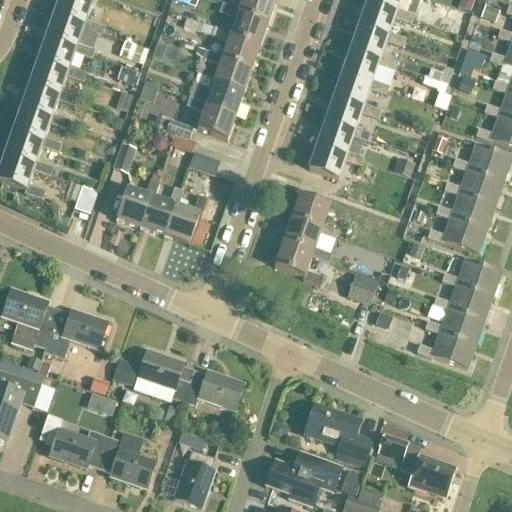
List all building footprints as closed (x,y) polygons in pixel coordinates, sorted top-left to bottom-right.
[(69,0),(60,0),(53,21),(84,31),(83,35),(99,41),(102,32),(86,26),(92,8),(69,0)] [(199,2),(191,0),(175,0),(174,5),(195,13),(199,2)] [(237,19),(267,30),(276,6),(259,0),(241,0),(243,1),(238,16),(237,19)] [(369,0),(366,8),(396,19),(397,16),(402,0),(419,6),(421,0),(369,0)] [(461,0),(459,9),(471,13),(475,0),(461,0)] [(366,8),(358,32),(387,43),(388,39),(394,24),(411,30),(414,21),(397,16),(396,19),(366,8)] [(259,53),(267,30),(237,19),(238,16),(222,10),(219,19),(235,24),(230,39),(229,42),(259,53)] [(84,31),(53,21),(45,45),(76,55),(74,59),(91,65),(94,56),(77,50),(83,35),(84,31)] [(387,43),(358,32),(349,56),(379,66),(380,63),(385,48),(402,54),(405,45),(388,39),(387,43)] [(251,77),(259,53),(229,42),(230,39),(213,33),(210,42),(227,48),(222,62),(221,66),(251,77)] [(511,46),(511,45),(511,40),(499,36),(497,44),(511,49),(511,46)] [(45,45),(37,68),(67,79),(66,82),(83,88),(86,79),(69,73),(74,59),(76,55),(45,45)] [(511,45),(511,46),(511,49),(505,64),(491,60),(488,68),(503,73),(504,71),(511,73),(511,45)] [(143,70),(148,58),(132,52),(127,65),(143,70)] [(349,56),(341,80),(370,90),(372,87),(377,72),(394,78),(397,69),(380,63),(379,66),(349,56)] [(213,89),(243,100),(251,77),(221,66),(222,62),(205,57),(202,65),(219,71),(214,86),(213,89)] [(479,77),(484,63),(468,57),(463,71),(472,75),(479,77)] [(37,68),(28,92),(59,102),(58,106),(74,112),(77,103),(61,98),(66,82),(67,79),(37,68)] [(140,79),(121,73),(116,85),(136,92),(140,79)] [(235,123),(243,100),(213,89),(214,86),(197,80),(194,89),(211,95),(206,109),(204,113),(235,123)] [(370,90),(341,80),(333,104),(362,114),(363,111),(369,96),(386,102),(389,93),(372,87),(370,90)] [(511,80),(508,92),(494,87),(491,95),(505,100),(506,97),(511,99),(511,80)] [(467,97),(470,88),(462,84),(458,94),(467,97)] [(28,92),(20,116),(51,126),(49,130),(66,136),(69,127),(52,121),(58,106),(59,102),(28,92)] [(498,121),(511,125),(511,99),(506,97),(505,100),(500,116),(486,111),(483,119),(497,124),(498,121)] [(132,102),(121,98),(116,113),(127,117),(132,102)] [(226,147),(235,123),(204,113),(206,109),(189,104),(186,112),(202,118),(196,137),(226,147)] [(333,104),(324,128),(354,138),(355,135),(360,120),(377,126),(380,117),(363,111),(362,114),(333,104)] [(456,124),(459,115),(452,112),(448,121),(456,124)] [(20,116),(12,139),(42,150),(41,153),(58,159),(61,150),(44,144),(49,130),(51,126),(20,116)] [(511,125),(498,121),(497,124),(492,140),(478,135),(475,143),(490,148),(490,147),(511,154),(511,125)] [(123,127),(117,125),(114,133),(113,134),(120,136),(123,127)] [(192,133),(169,126),(165,138),(188,146),(192,133)] [(324,128),(316,152),(345,162),(347,159),(352,143),(369,149),(372,141),(355,135),(354,138),(324,128)] [(42,150),(12,139),(4,163),(34,173),(33,177),(50,183),(53,174),(36,168),(41,153),(42,150)] [(187,159),(191,149),(175,143),(171,153),(187,159)] [(440,160),(445,147),(437,143),(432,157),(440,160)] [(135,155),(121,150),(112,175),(127,180),(135,155)] [(364,164),(347,159),(345,162),(316,152),(308,176),(337,186),(344,167),(361,173),(364,164)] [(466,176),(503,189),(511,164),(475,152),(468,170),(454,165),(452,173),(466,178),(466,176)] [(213,183),(218,168),(193,159),(187,174),(213,183)] [(34,173),(4,163),(0,173),(0,188),(25,197),(24,200),(41,206),(44,197),(28,191),(33,177),(34,173)] [(495,213),(503,189),(466,176),(466,178),(460,194),(446,189),(443,197),(457,202),(458,200),(495,213)] [(116,226),(140,234),(151,204),(153,205),(159,189),(150,186),(144,201),(126,195),(116,226)] [(151,204),(140,234),(164,242),(174,212),(177,213),(182,197),(174,194),(168,210),(153,205),(151,204)] [(450,224),(486,236),(495,213),(458,200),(457,202),(452,218),(438,213),(435,221),(449,226),(450,224)] [(192,218),(177,213),(174,212),(164,242),(189,250),(199,221),(201,221),(206,206),(197,202),(192,218)] [(320,237),(319,240),(336,246),(339,237),(322,232),(329,213),(298,202),(290,226),(320,237)] [(421,229),(424,220),(415,217),(412,226),(421,229)] [(478,261),(486,236),(450,224),(449,226),(443,242),(429,237),(427,245),(442,250),(442,248),(478,261)] [(314,255),(319,240),(320,237),(290,226),(282,250),(312,260),(311,264),(328,270),(331,261),(314,255)] [(306,278),(311,264),(312,260),(282,250),(273,274),(303,284),(302,287),(320,293),(323,284),(306,278)] [(456,291),(492,304),(501,279),(464,267),(458,285),(444,280),(441,288),(455,293),(456,291)] [(377,289),(355,281),(346,304),(369,312),(377,289)] [(447,315),(484,328),(492,304),(456,291),(455,293),(450,309),(435,304),(433,312),(447,317),(447,315)] [(43,359),(58,316),(46,312),(48,309),(10,296),(1,323),(17,329),(10,350),(31,357),(33,352),(44,356),(43,359)] [(447,315),(447,317),(441,333),(427,328),(424,336),(438,341),(439,338),(475,351),(484,328),(447,315)] [(58,316),(43,359),(63,366),(69,347),(98,357),(108,329),(71,316),(69,320),(58,316)] [(467,376),(475,351),(439,338),(438,341),(433,356),(419,351),(416,359),(431,365),(432,363),(467,376)] [(183,409),(194,378),(182,374),(183,370),(146,357),(137,385),(174,397),(171,405),(183,409)] [(126,390),(132,372),(119,367),(113,385),(126,390)] [(33,415),(41,392),(0,378),(0,446),(6,448),(19,410),(33,415)] [(205,382),(194,378),(183,409),(195,413),(197,405),(234,418),(244,391),(207,378),(205,382)] [(362,473),(371,447),(355,442),(360,428),(313,412),(304,441),(339,453),(335,464),(362,473)] [(59,435),(62,427),(47,422),(40,445),(53,449),(48,463),(86,476),(87,472),(98,476),(109,444),(90,438),(87,445),(59,435)] [(143,446),(123,439),(120,448),(109,444),(98,476),(110,480),(109,483),(146,496),(155,469),(138,463),(143,446)] [(405,450),(384,443),(378,461),(399,468),(405,450)] [(210,477),(214,465),(191,457),(187,469),(186,469),(173,506),(191,511),(201,511),(214,478),(210,477)] [(341,474),(298,458),(293,474),(274,467),(264,493),(289,502),(287,505),(305,511),(312,511),(319,494),(332,499),(341,474)] [(444,502),(453,475),(418,463),(418,464),(403,459),(397,475),(412,480),(408,494),(424,500),(425,496),(444,502)] [(356,499),(362,480),(347,475),(341,495),(356,499)] [(379,511),(383,500),(361,493),(357,505),(377,511),(379,511)] [(377,511),(357,505),(347,502),(343,511),(377,511)]
